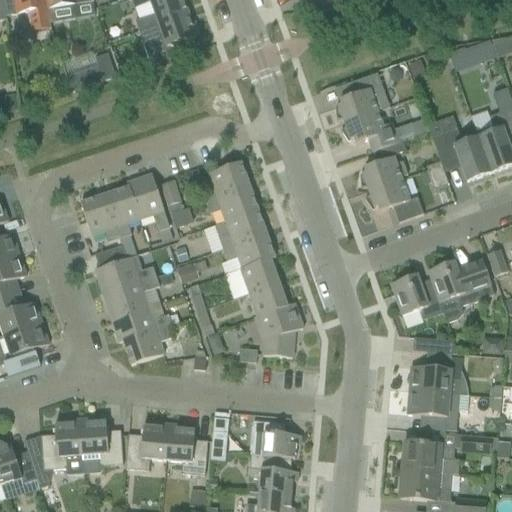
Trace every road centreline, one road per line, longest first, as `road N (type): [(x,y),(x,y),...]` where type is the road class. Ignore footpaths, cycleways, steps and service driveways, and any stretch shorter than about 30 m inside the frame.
road 1 (residential): [(87,385),(34,204),(66,173),(215,129),(251,137),(282,124)]
road 2 (residential): [(87,385),(354,405)]
road 3 (residential): [(337,278),(511,215)]
road 4 (residential): [(337,278),(282,124)]
road 5 (residential): [(282,124),(238,0)]
road 6 (residential): [(354,405),(354,339),(337,278)]
